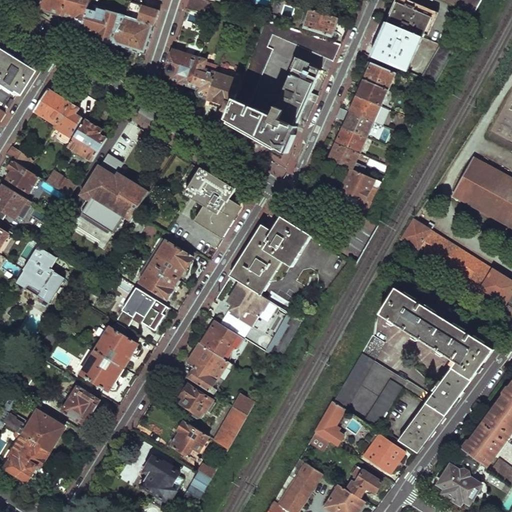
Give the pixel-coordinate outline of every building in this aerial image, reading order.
[(66,0),(42,0),(40,7),(62,15),(66,0)] [(66,0),(62,15),(76,19),(73,27),(82,29),(88,9),(90,0),(66,0)] [(205,0),(189,0),(187,8),(203,13),(207,1),(205,0)] [(407,0),(398,0),(388,24),(421,38),(424,39),(435,11),(407,0)] [(441,0),(474,13),(481,1),(479,0),(441,0)] [(122,16),(110,43),(108,45),(117,48),(118,47),(145,56),(160,11),(129,1),(122,16)] [(88,9),(82,29),(82,31),(96,35),(96,38),(110,43),(122,16),(97,8),(96,12),(88,9)] [(310,9),(303,29),(332,38),(339,18),(310,9)] [(266,20),(242,82),(238,94),(251,103),(273,49),(268,47),(273,35),(334,61),(341,44),(266,20)] [(374,58),(407,72),(421,38),(388,24),(383,37),(376,52),(374,58)] [(425,46),(436,51),(438,44),(428,39),(425,46)] [(440,45),(421,77),(434,83),(453,51),(440,45)] [(173,50),(167,69),(168,70),(168,74),(172,76),(171,78),(181,80),(180,83),(191,86),(198,61),(190,58),(191,56),(173,50)] [(0,110),(5,113),(31,71),(0,51),(0,110)] [(198,61),(191,86),(198,89),(197,91),(198,94),(208,97),(215,73),(204,69),(206,60),(199,58),(198,61)] [(298,61),(277,108),(286,113),(282,120),(296,128),(297,126),(295,125),(306,99),(308,95),(309,92),(316,78),(318,79),(321,73),(322,71),(298,61)] [(364,80),(389,91),(397,74),(371,63),(364,80)] [(215,73),(208,97),(227,104),(226,108),(222,107),(219,108),(214,124),(217,126),(224,130),(229,117),(238,94),(242,82),(215,73)] [(417,84),(430,90),(434,83),(421,77),(420,77),(417,84)] [(357,96),(382,107),(389,91),(364,80),(360,79),(359,81),(358,83),(356,89),(359,91),(357,96)] [(35,112),(56,126),(71,102),(50,89),(35,112)] [(55,127),(75,139),(86,121),(84,119),(85,118),(79,114),(82,108),(78,106),(85,93),(79,89),(71,102),(56,126),(55,127)] [(251,103),(238,94),(229,117),(285,152),(296,128),(282,120),(286,113),(277,108),(276,110),(274,115),(264,109),(251,103)] [(349,112),(375,123),(382,107),(357,96),(349,112)] [(267,104),(264,109),(274,115),(276,110),(271,107),(271,106),(267,104)] [(343,129),(368,139),(375,123),(349,112),(339,108),(338,111),(337,115),(347,119),(343,129)] [(69,147),(93,162),(108,138),(101,134),(104,129),(87,119),(86,121),(75,139),(69,147)] [(336,144),(361,155),(368,139),(343,129),(336,144)] [(329,159),(352,170),(354,171),(361,155),(336,144),(329,159)] [(6,157),(14,162),(26,169),(32,159),(13,148),(6,157)] [(452,198),(511,229),(511,177),(474,157),(452,198)] [(7,180),(35,196),(45,180),(26,169),(14,162),(8,169),(12,172),(7,180)] [(93,198),(133,222),(137,214),(151,192),(103,162),(82,195),(91,201),(93,198)] [(178,188),(205,205),(195,221),(221,236),(232,218),(221,212),(228,202),(229,202),(237,191),(193,164),(178,188)] [(337,202),(364,218),(371,204),(370,203),(365,200),(372,184),(378,187),(381,182),(374,179),(354,171),(352,170),(337,202)] [(48,182),(71,197),(78,186),(54,172),(48,182)] [(0,217),(4,220),(9,211),(21,219),(32,201),(5,185),(0,193),(0,217)] [(221,212),(232,218),(239,208),(229,202),(228,202),(221,212)] [(46,210),(58,218),(63,210),(51,203),(46,210)] [(35,211),(32,215),(47,224),(50,220),(35,211)] [(133,222),(144,228),(148,221),(137,214),(133,222)] [(0,248),(9,234),(0,228),(0,226),(4,220),(0,217),(0,248)] [(261,225),(229,276),(240,283),(261,295),(282,262),(292,268),(312,236),(282,217),(273,232),(261,225)] [(232,218),(221,236),(225,239),(236,221),(232,218)] [(419,250),(481,289),(480,290),(505,305),(511,292),(511,280),(493,269),(492,270),(430,231),(431,230),(414,219),(401,241),(418,251),(419,250)] [(154,263),(179,279),(186,268),(187,269),(195,257),(168,241),(154,263)] [(40,246),(17,283),(24,288),(27,284),(43,294),(57,271),(53,269),(60,258),(40,246)] [(104,267),(117,275),(122,268),(109,259),(104,267)] [(141,285),(167,301),(175,290),(173,289),(179,279),(154,263),(141,285)] [(231,310),(242,316),(240,319),(254,328),(260,317),(257,315),(262,307),(265,309),(269,303),(272,305),(274,303),(261,295),(240,283),(230,301),(235,304),(231,310)] [(171,308),(137,287),(121,312),(133,319),(137,313),(146,318),(142,324),(156,331),(171,308)] [(381,314),(457,362),(440,384),(438,383),(434,388),(436,390),(432,395),(397,370),(364,421),(377,430),(404,386),(426,402),(428,403),(445,415),(465,388),(494,350),(472,336),(425,307),(396,289),(381,314)] [(82,302),(90,307),(94,301),(86,295),(82,302)] [(280,310),(289,316),(291,313),(281,307),(280,310)] [(121,312),(115,322),(116,323),(127,329),(133,319),(121,312)] [(290,324),(278,345),(285,349),(302,320),(291,313),(289,316),(286,322),(290,324)] [(201,344),(223,358),(239,334),(216,320),(201,344)] [(98,351),(124,367),(132,353),(135,355),(138,355),(140,351),(138,348),(136,347),(138,345),(136,343),(140,337),(127,329),(116,323),(98,351)] [(372,335),(334,401),(346,409),(347,409),(377,357),(386,342),(372,335)] [(187,377),(215,394),(217,391),(212,387),(217,380),(219,382),(231,363),(223,358),(201,344),(189,363),(194,366),(187,377)] [(278,345),(272,355),(279,359),(285,349),(278,345)] [(84,375),(109,391),(111,388),(114,389),(116,388),(118,385),(115,381),(124,367),(98,351),(84,375)] [(397,370),(377,357),(347,409),(364,421),(397,370)] [(29,372),(10,401),(16,405),(24,393),(32,380),(35,376),(29,372)] [(24,393),(36,401),(40,394),(32,389),(36,383),(32,380),(24,393)] [(184,407),(190,411),(190,416),(196,419),(200,418),(204,413),(206,414),(208,410),(212,412),(217,403),(214,401),(215,399),(189,383),(182,395),(186,398),(183,401),(184,407)] [(511,385),(463,450),(486,467),(511,431),(511,385)] [(63,411),(86,425),(101,400),(79,386),(63,411)] [(235,406),(248,414),(256,401),(242,393),(235,406)] [(317,431),(336,444),(343,434),(338,431),(340,428),(336,425),(346,409),(334,401),(317,431)] [(428,403),(401,441),(404,443),(412,449),(417,452),(445,415),(428,403)] [(235,406),(215,439),(229,447),(248,414),(235,406)] [(23,435),(50,451),(66,427),(38,410),(23,435)] [(4,423),(17,431),(18,432),(26,420),(12,412),(4,423)] [(170,446),(194,460),(209,435),(183,419),(176,430),(179,432),(170,446)] [(2,427),(15,435),(17,431),(4,423),(2,427)] [(13,457),(5,468),(28,482),(38,466),(41,467),(50,451),(23,435),(18,432),(17,431),(15,435),(20,439),(9,455),(13,457)] [(310,443),(323,451),(329,441),(316,432),(310,443)] [(362,453),(391,473),(406,453),(377,433),(362,453)] [(401,447),(410,453),(412,449),(404,443),(401,447)] [(143,487),(169,503),(176,490),(172,487),(181,473),(171,467),(172,465),(165,460),(163,463),(154,457),(145,471),(150,475),(143,487)] [(201,471),(211,478),(218,466),(207,458),(199,471),(201,471)] [(269,511),(299,511),(325,474),(301,458),(269,511)] [(490,470),(511,486),(511,468),(498,459),(490,470)] [(446,495),(465,507),(468,502),(474,506),(487,487),(476,480),(476,473),(470,469),(463,472),(455,467),(443,486),(450,490),(446,495)] [(201,471),(178,510),(181,511),(191,511),(211,478),(201,471)] [(355,482),(350,491),(362,499),(369,488),(377,493),(384,484),(365,472),(358,484),(355,482)] [(341,485),(327,507),(334,511),(358,511),(365,501),(362,499),(350,491),(341,485)]
